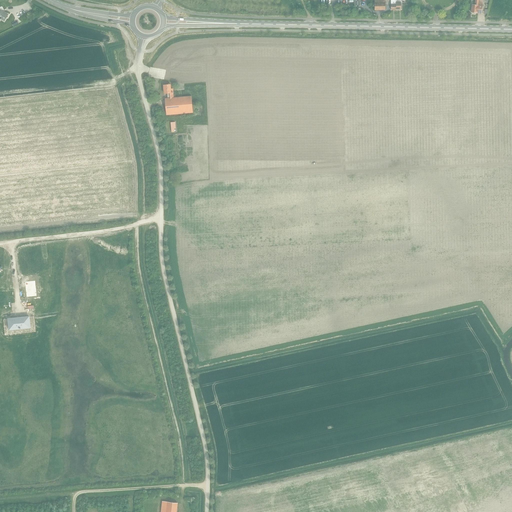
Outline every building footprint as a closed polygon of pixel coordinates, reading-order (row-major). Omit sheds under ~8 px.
[(374,0),(375,10),(385,10),(385,0),(374,0)] [(396,0),(396,3),(394,3),(394,4),(391,4),(391,10),(401,10),(401,0),(396,0)] [(481,13),(482,3),(482,0),(475,0),(475,5),(472,4),(471,12),(481,13)] [(0,17),(4,21),(8,14),(0,9),(0,17)] [(165,115),(192,113),(190,96),(173,98),(172,89),(170,89),(169,84),(163,85),(163,93),(166,93),(166,98),(164,98),(165,115)] [(29,316),(8,319),(9,329),(30,327),(29,316)] [(176,511),(177,503),(162,501),(160,511),(176,511)]
